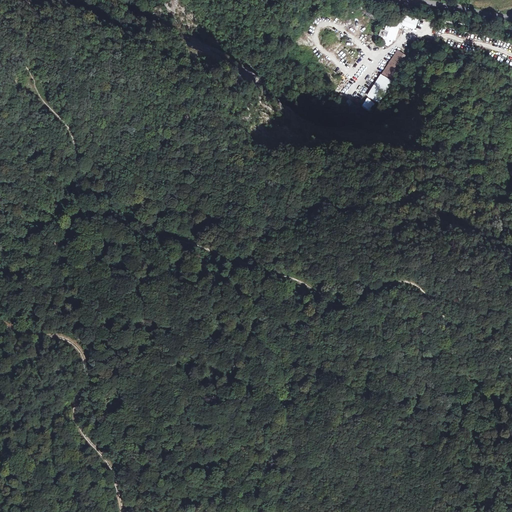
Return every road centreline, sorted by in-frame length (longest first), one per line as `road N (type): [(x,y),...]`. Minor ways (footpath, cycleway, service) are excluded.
road 1 (track): [(29,82),(66,128),(108,205),(147,230),(265,276)]
road 2 (track): [(265,276),(290,277),(342,304),(387,283),(414,284),(440,316),(511,362)]
road 3 (track): [(121,511),(112,470),(75,422),(85,376),(81,352),(69,340),(0,323)]
road 4 (residential): [(511,22),(393,0)]
